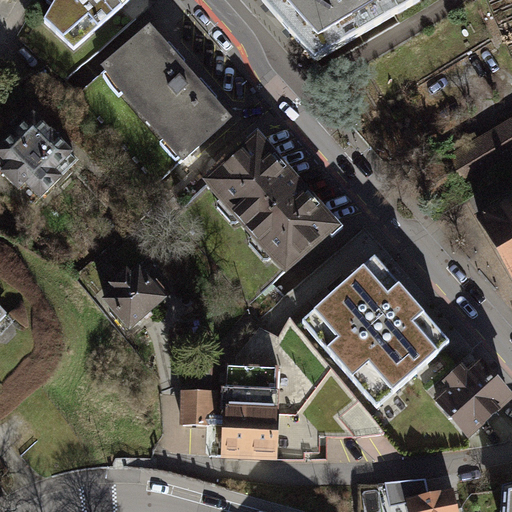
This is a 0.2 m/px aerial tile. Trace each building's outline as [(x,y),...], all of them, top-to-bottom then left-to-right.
[(58,0),(44,26),(72,57),(135,0),(58,0)] [(267,0),(261,5),(316,65),(427,0),(267,0)] [(148,33),(101,73),(183,166),(230,125),(148,33)] [(78,164),(31,117),(0,147),(0,163),(6,169),(0,175),(0,177),(17,195),(25,187),(40,201),(78,164)] [(511,124),(451,159),(475,200),(511,179),(511,124)] [(257,143),(209,185),(286,272),(334,230),(257,143)] [(511,197),(480,216),(511,271),(511,197)] [(380,266),(305,329),(376,414),(451,351),(380,266)] [(167,304),(139,271),(130,278),(126,273),(108,288),(113,294),(101,304),(129,336),(167,304)] [(0,323),(9,314),(0,304),(0,323)] [(433,405),(468,445),(511,406),(511,398),(483,366),(469,378),(462,370),(442,387),(447,393),(433,405)] [(225,430),(223,462),(274,464),(274,461),(275,416),(277,370),(227,368),(225,421),(225,430)] [(216,396),(180,395),(179,430),(208,431),(208,429),(208,420),(215,421),(216,396)] [(215,421),(208,420),(208,429),(225,430),(225,421),(215,421)] [(457,511),(454,495),(429,500),(407,504),(408,511),(457,511)]
